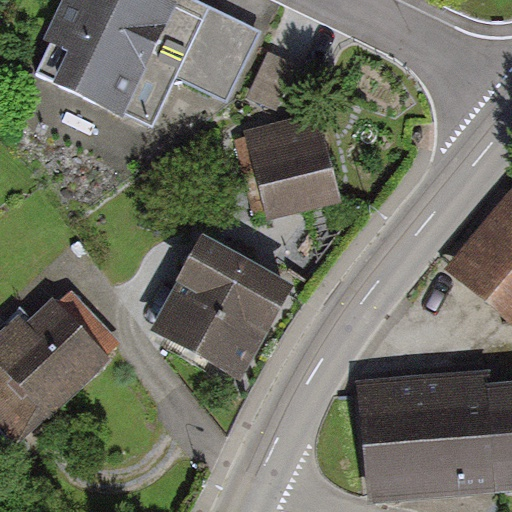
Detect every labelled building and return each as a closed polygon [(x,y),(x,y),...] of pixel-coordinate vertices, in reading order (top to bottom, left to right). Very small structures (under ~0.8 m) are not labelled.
[(119,136),(171,14),(138,0),(55,0),(16,92),(119,136)] [(285,110),(303,65),(270,52),(252,97),(285,110)] [(232,138),(253,228),(334,210),(312,120),(232,138)] [(511,337),(511,197),(442,273),(511,337)] [(227,386),(280,296),(187,241),(134,331),(227,386)] [(0,443),(120,346),(69,284),(0,340),(0,443)] [(349,500),(511,486),(511,385),(341,400),(349,500)]
